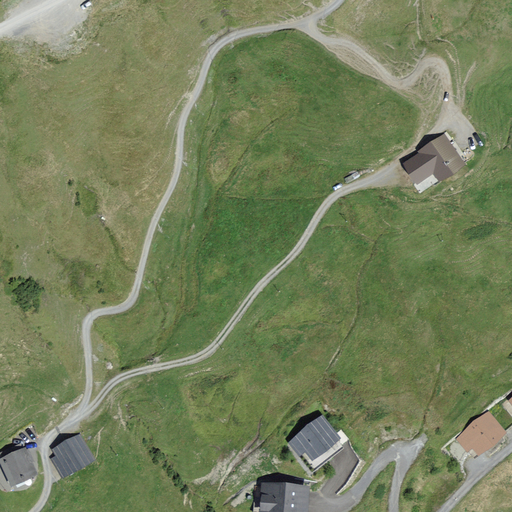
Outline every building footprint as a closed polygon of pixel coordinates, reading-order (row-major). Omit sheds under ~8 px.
[(466,165),(447,136),(420,153),(422,156),(406,166),(419,186),(435,175),(440,182),(466,165)] [(504,432),(489,412),(457,437),(468,451),(472,448),(476,454),(504,432)] [(323,417),(292,442),(301,453),(306,449),(313,459),(339,437),(323,417)] [(95,458),(82,435),(54,450),(57,456),(53,458),(63,475),(95,458)] [(36,475),(24,449),(1,460),(13,485),(36,475)] [(278,511),(305,511),(308,487),(264,484),(263,511),(278,511)]
